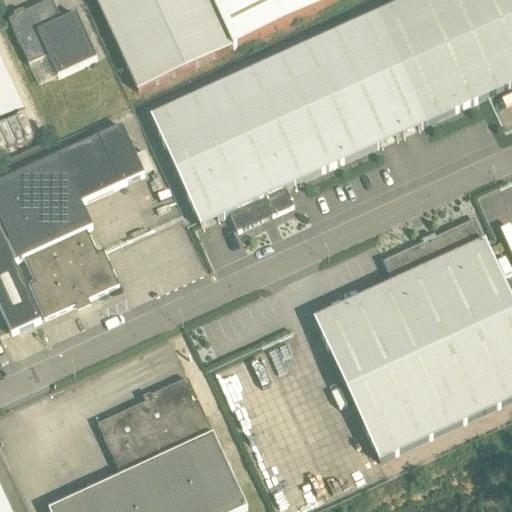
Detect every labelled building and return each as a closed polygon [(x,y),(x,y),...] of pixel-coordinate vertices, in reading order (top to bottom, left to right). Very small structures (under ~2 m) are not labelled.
[(339,3),(337,0),(95,0),(139,96),(339,3)] [(511,89),(511,0),(415,0),(379,17),(152,122),(201,230),(230,218),(239,235),(294,210),(286,192),(429,127),(511,89)] [(77,17),(63,24),(53,3),(9,22),(30,68),(49,59),(59,81),(98,63),(77,17)] [(0,124),(24,113),(0,60),(0,124)] [(86,232),(93,229),(83,207),(155,174),(146,153),(136,158),(123,129),(60,157),(0,184),(0,309),(13,338),(42,325),(15,265),(25,261),(36,286),(30,289),(45,323),(120,289),(104,253),(97,256),(86,232)] [(511,305),(475,224),(436,242),(434,238),(422,243),(424,247),(384,265),(394,287),(459,429),(511,404),(511,305)] [(394,287),(342,311),(339,305),(332,308),(335,314),(315,324),(379,466),(459,429),(394,287)] [(243,511),(247,510),(188,382),(152,399),(153,403),(99,428),(123,480),(52,511),(243,511)] [(289,511),(303,511),(335,497),(327,480),(284,500),(289,511)] [(10,511),(0,490),(0,511),(10,511)]
